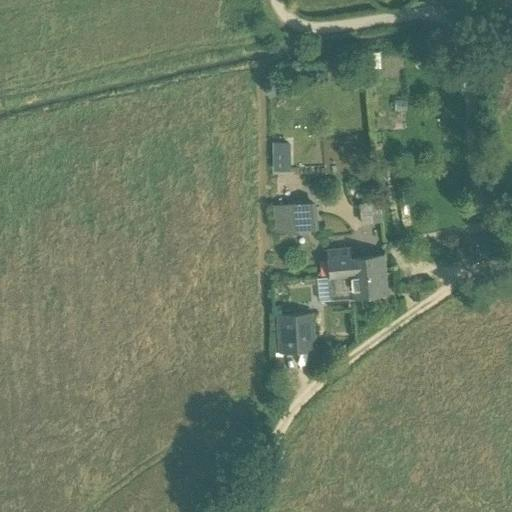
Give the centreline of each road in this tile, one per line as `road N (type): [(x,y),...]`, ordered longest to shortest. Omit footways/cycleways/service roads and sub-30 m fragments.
road 1 (track): [(277,0),(284,17),(307,29),(438,14),(464,57),(477,193),(511,226)]
road 2 (track): [(230,511),(302,397),(447,289),(511,256)]
